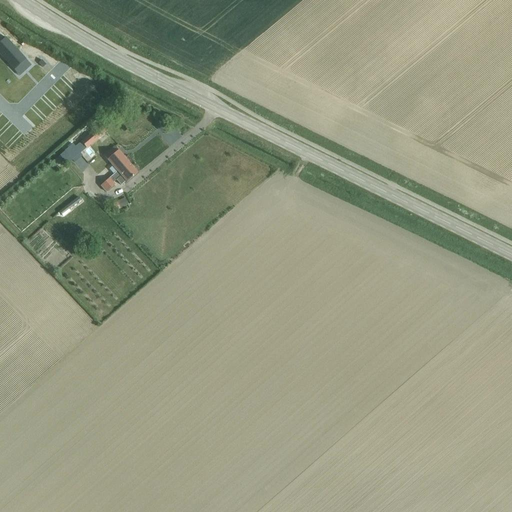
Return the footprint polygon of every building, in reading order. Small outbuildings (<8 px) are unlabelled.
[(26,60),(5,38),(0,42),(0,55),(14,70),(26,60)] [(101,125),(81,142),(86,149),(106,132),(101,125)] [(118,171),(101,186),(106,192),(115,185),(113,183),(117,180),(121,184),(125,180),(127,182),(137,173),(115,147),(104,156),(118,171)] [(78,198),(59,212),(62,215),(81,201),(78,198)] [(125,199),(117,203),(120,209),(128,206),(125,199)]
